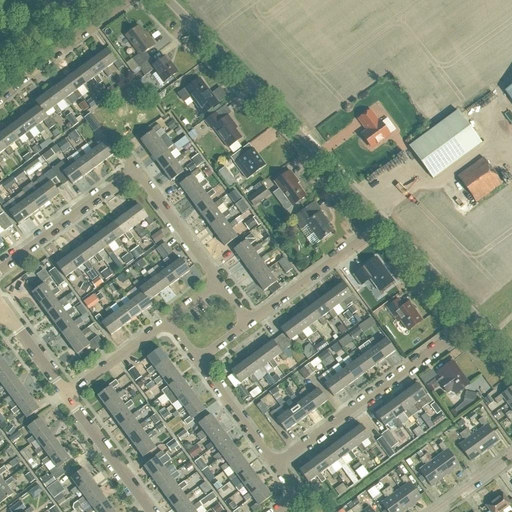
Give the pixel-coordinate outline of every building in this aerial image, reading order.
[(133,60),(139,68),(150,59),(146,53),(156,46),(149,36),(148,38),(140,27),(126,37),(139,55),(133,60)] [(108,68),(114,63),(119,70),(123,67),(118,60),(116,61),(107,49),(97,57),(106,69),(108,68)] [(150,59),(139,68),(145,76),(154,69),(157,72),(152,76),(159,87),(164,83),(178,73),(173,65),(172,66),(165,56),(154,64),(150,59)] [(98,75),(104,71),(109,78),(113,75),(108,68),(106,69),(97,57),(87,64),(96,77),(98,75)] [(88,83),(94,78),(99,85),(103,82),(98,75),(96,77),(87,64),(76,72),(85,84),(87,83),(88,83)] [(77,90),(83,86),(88,93),(92,90),(88,83),(87,83),(85,84),(76,72),(66,79),(75,92),(77,90)] [(139,81),(143,78),(139,72),(134,75),(139,81)] [(67,98),(73,93),(78,100),(82,97),(77,90),(75,92),(66,79),(56,87),(65,99),(67,98)] [(203,114),(219,103),(212,95),(211,95),(199,79),(185,89),(191,97),(203,114)] [(57,105),(63,101),(68,108),(72,105),(67,98),(65,99),(56,87),(46,94),(55,107),(57,105)] [(191,97),(185,89),(179,94),(184,102),(191,97)] [(45,114),(53,108),(58,115),(62,112),(57,105),(55,107),(46,94),(35,102),(38,106),(39,106),(45,114)] [(85,101),(79,105),(83,112),(89,108),(85,101)] [(39,106),(38,106),(28,113),(37,126),(40,123),(41,124),(44,121),(50,130),(56,125),(49,117),(48,118),(45,114),(39,106)] [(379,121),(371,111),(359,119),(368,131),(362,135),(365,138),(365,140),(368,144),(370,144),(372,148),(390,133),(380,120),(379,121)] [(432,179),(481,144),(457,111),(408,147),(432,179)] [(28,113),(18,121),(27,133),(29,132),(35,128),(40,134),(44,131),(40,124),(41,124),(40,123),(37,126),(28,113)] [(73,127),(78,123),(71,113),(66,117),(73,127)] [(228,149),(242,139),(234,127),(235,126),(228,116),(222,121),(216,113),(205,121),(211,129),(213,128),(228,149)] [(84,119),(94,132),(100,127),(91,114),(84,119)] [(185,129),(186,131),(188,131),(190,130),(191,128),(189,126),(185,120),(181,123),(185,129)] [(19,140),(25,135),(30,142),(34,139),(29,132),(27,133),(18,121),(8,128),(17,141),(19,139),(19,140)] [(173,129),(176,126),(172,121),(168,124),(173,129)] [(152,133),(141,141),(148,152),(161,143),(159,141),(154,134),(161,129),(158,125),(151,131),(152,133)] [(9,147),(15,143),(20,149),(24,146),(19,140),(19,139),(17,141),(8,128),(0,134),(0,139),(7,148),(9,147)] [(55,138),(60,134),(57,129),(52,133),(55,138)] [(192,141),(198,136),(194,130),(187,135),(192,141)] [(72,141),(78,136),(75,131),(68,136),(72,141)] [(161,143),(148,152),(156,162),(168,153),(167,151),(174,146),(166,136),(159,141),(161,143)] [(183,146),(189,142),(185,137),(179,141),(183,146)] [(0,153),(5,150),(10,157),(14,154),(9,147),(7,148),(0,139),(0,153)] [(50,139),(40,146),(43,150),(53,143),(50,139)] [(65,140),(57,146),(63,154),(71,148),(65,140)] [(92,142),(88,145),(92,151),(93,151),(95,150),(104,162),(114,155),(105,142),(97,148),(92,142)] [(50,150),(55,155),(60,151),(56,145),(50,150)] [(81,149),(77,152),(82,159),(84,158),(93,170),(104,162),(95,150),(93,151),(92,151),(88,145),(81,149)] [(243,150),(231,158),(239,168),(247,180),(253,175),(266,166),(253,149),(252,150),(249,145),(243,150)] [(168,153),(156,162),(163,172),(176,163),(174,161),(169,155),(176,150),(174,146),(167,151),(168,153)] [(46,162),(52,157),(55,155),(50,150),(48,152),(41,157),(46,162)] [(26,163),(32,159),(28,153),(22,158),(26,163)] [(176,163),(163,172),(171,183),(183,174),(177,165),(184,160),(181,156),(174,161),(176,163)] [(82,159),(76,163),(71,157),(67,160),(72,166),(74,165),(83,177),(93,170),(84,158),(82,159)] [(198,158),(186,167),(190,172),(202,164),(198,158)] [(476,203),(502,184),(483,158),(457,177),(476,203)] [(37,160),(23,170),(26,174),(40,163),(37,160)] [(72,166),(68,169),(63,162),(52,170),(57,177),(63,185),(69,180),(73,185),(83,177),(74,165),(72,166)] [(226,162),(215,170),(217,173),(223,169),(228,165),(226,162)] [(208,178),(213,174),(208,168),(203,172),(208,178)] [(37,182),(33,185),(38,191),(40,190),(49,202),(60,195),(51,182),(57,177),(52,170),(37,182)] [(180,185),(187,196),(200,187),(198,185),(199,184),(194,178),(201,174),(198,170),(191,175),(192,176),(180,185)] [(293,207),(307,197),(293,179),(295,177),(290,171),(275,182),(293,207)] [(18,173),(12,177),(16,183),(22,178),(18,173)] [(11,187),(16,183),(12,178),(7,181),(11,187)] [(205,180),(199,184),(198,185),(200,187),(187,196),(194,206),(207,197),(206,195),(202,189),(208,184),(205,180)] [(263,186),(247,198),(254,207),(270,195),(263,186)] [(247,196),(253,192),(248,187),(243,190),(247,196)] [(38,191),(32,196),(27,189),(23,192),(28,199),(30,197),(39,210),(49,202),(40,190),(38,191)] [(212,190),(206,195),(207,197),(194,206),(202,216),(214,207),(213,205),(214,205),(210,199),(216,195),(212,190)] [(234,204),(241,198),(237,193),(230,198),(234,204)] [(28,199),(22,203),(17,197),(13,200),(18,206),(20,205),(29,217),(39,210),(30,197),(28,199)] [(220,200),(214,205),(213,205),(214,207),(202,216),(209,226),(222,217),(220,215),(221,215),(217,209),(223,204),(220,200)] [(8,203),(3,207),(8,214),(9,213),(18,225),(29,217),(20,205),(18,206),(13,209),(8,203)] [(138,205),(128,212),(137,225),(139,224),(145,219),(150,226),(154,223),(149,216),(147,217),(138,205)] [(227,210),(221,215),(220,215),(222,217),(209,226),(217,236),(229,227),(228,225),(224,219),(231,215),(227,210)] [(306,210),(295,218),(303,229),(307,226),(313,234),(307,239),(313,247),(333,233),(325,222),(327,221),(321,212),(313,218),(306,210)] [(137,225),(128,212),(118,220),(127,233),(129,231),(135,227),(136,229),(135,230),(142,240),(148,235),(139,224),(137,225)] [(0,215),(0,227),(4,233),(13,226),(3,213),(3,214),(0,215)] [(252,218),(244,224),(249,231),(257,224),(252,218)] [(134,238),(129,231),(127,233),(118,220),(107,228),(117,240),(118,239),(119,239),(125,234),(130,241),(134,238)] [(232,230),(238,225),(235,220),(228,225),(229,227),(217,236),(224,247),(237,237),(232,230)] [(124,245),(119,239),(118,239),(117,240),(107,228),(97,235),(106,248),(108,246),(115,242),(119,248),(124,245)] [(164,238),(161,232),(151,240),(154,245),(164,238)] [(113,253),(108,246),(106,248),(97,235),(87,243),(96,255),(98,254),(104,249),(109,256),(113,253)] [(234,250),(241,261),(254,252),(252,250),(248,244),(254,239),(251,235),(244,240),(246,242),(234,250)] [(103,260),(98,254),(96,255),(87,243),(77,250),(86,263),(88,261),(94,257),(99,263),(103,260)] [(173,253),(165,243),(156,250),(163,260),(173,253)] [(259,245),(252,250),(254,252),(241,261),(249,271),(261,262),(260,260),(255,254),(262,249),(259,245)] [(138,246),(130,252),(136,259),(143,254),(138,246)] [(93,268),(88,261),(86,263),(77,250),(66,258),(76,270),(78,269),(84,264),(89,271),(93,268)] [(113,253),(109,256),(113,261),(117,258),(113,253)] [(267,255),(260,260),(261,262),(249,271),(256,281),(269,272),(267,270),(263,264),(270,259),(267,255)] [(126,266),(133,260),(130,256),(122,261),(126,266)] [(277,262),(286,274),(293,269),(284,257),(277,262)] [(83,275),(78,269),(76,270),(66,258),(56,266),(65,278),(74,272),(79,279),(83,275)] [(190,271),(181,259),(172,265),(167,258),(163,261),(168,268),(170,267),(180,279),(190,271)] [(377,258),(359,271),(355,275),(362,286),(371,279),(380,291),(394,281),(377,258)] [(141,260),(135,265),(138,270),(145,265),(141,260)] [(270,274),(277,269),(274,265),(267,270),(269,272),(256,281),(264,292),(268,288),(272,294),(280,288),(276,282),(270,274)] [(168,268),(162,273),(157,266),(153,269),(158,276),(160,274),(170,287),(180,279),(170,267),(168,268)] [(44,269),(37,274),(43,283),(50,277),(44,269)] [(64,282),(54,269),(48,273),(58,287),(64,282)] [(93,280),(98,277),(92,270),(88,273),(93,280)] [(105,280),(112,275),(109,271),(102,276),(105,280)] [(120,283),(127,278),(123,273),(117,278),(120,283)] [(158,276),(152,280),(147,273),(143,276),(148,283),(150,282),(159,294),(170,287),(160,274),(158,276)] [(32,293),(31,293),(39,304),(52,295),(50,293),(54,290),(49,284),(53,282),(50,278),(43,283),(40,280),(29,288),(32,293)] [(95,289),(103,283),(99,278),(91,283),(95,289)] [(148,283),(142,288),(137,281),(133,284),(138,291),(140,290),(142,293),(142,294),(143,293),(149,302),(159,294),(150,282),(148,283)] [(112,291),(118,288),(115,283),(109,286),(112,291)] [(341,303),(343,302),(349,297),(354,304),(358,301),(353,294),(351,295),(343,283),(332,291),(341,303)] [(58,303),(53,297),(60,292),(57,288),(54,290),(50,293),(52,295),(39,304),(47,314),(59,305),(58,303)] [(331,310),(333,309),(339,304),(344,311),(348,309),(343,302),(341,303),(332,291),(322,298),(331,310)] [(152,306),(149,302),(143,293),(142,294),(142,293),(134,299),(129,292),(125,296),(130,302),(132,301),(142,313),(152,306)] [(65,313),(61,307),(67,302),(64,298),(58,303),(59,305),(47,314),(54,324),(67,315),(65,313)] [(321,318),(323,316),(329,312),(334,319),(338,316),(333,309),(331,310),(322,298),(312,305),(321,318)] [(130,302),(124,307),(119,300),(115,303),(120,310),(122,308),(131,321),(142,313),(132,301),(130,302)] [(409,331),(423,321),(409,303),(404,307),(399,300),(388,308),(398,322),(401,320),(409,331)] [(313,324),(319,319),(324,326),(328,323),(323,316),(321,318),(312,305),(302,313),(311,325),(313,324)] [(356,313),(352,306),(348,309),(352,316),(356,313)] [(120,310),(114,314),(109,307),(105,310),(110,317),(112,316),(121,328),(131,321),(122,308),(120,310)] [(73,323),(68,317),(75,312),(72,308),(65,313),(67,315),(54,324),(61,334),(74,325),(73,323)] [(353,318),(348,312),(343,316),(347,322),(353,318)] [(318,331),(313,324),(311,325),(302,313),(292,320),(300,332),(302,331),(308,327),(314,334),(318,331)] [(110,317),(104,321),(99,315),(95,318),(100,325),(102,324),(111,336),(121,328),(112,316),(110,317)] [(80,333),(76,327),(82,322),(79,318),(73,323),(74,325),(61,334),(69,344),(82,335),(80,333)] [(300,332),(292,320),(281,328),(284,332),(279,336),(287,348),(293,344),(290,340),(298,334),(304,341),(308,338),(302,331),(300,332)] [(358,327),(362,333),(368,329),(363,323),(358,327)] [(342,335),(347,331),(344,327),(338,331),(342,335)] [(82,361),(104,344),(97,336),(88,343),(83,337),(90,332),(87,328),(80,333),(82,335),(69,344),(77,355),(77,354),(82,361)] [(287,348),(279,336),(273,341),(272,340),(262,348),(271,360),(273,359),(279,355),(284,361),(288,358),(283,351),(287,348)] [(369,341),(374,348),(376,347),(385,359),(395,352),(386,339),(378,345),(373,338),(369,341)] [(323,349),(327,346),(323,341),(319,344),(323,349)] [(309,359),(317,352),(310,343),(302,349),(309,359)] [(334,353),(340,348),(337,343),(330,348),(334,353)] [(376,347),(374,348),(368,352),(363,346),(359,349),(364,355),(366,354),(375,367),(385,359),(376,347)] [(153,366),(146,371),(149,375),(156,370),(154,368),(167,359),(160,348),(147,357),(153,366)] [(271,360),(262,348),(252,355),(261,368),(263,366),(269,362),(274,369),(278,366),(273,359),(271,360)] [(322,362),(328,357),(324,352),(318,356),(322,362)] [(366,354),(364,355),(357,360),(353,353),(349,356),(354,363),(355,362),(364,374),(375,367),(366,354)] [(253,374),(259,369),(264,376),(268,373),(263,366),(261,368),(252,355),(241,363),(251,375),(253,374)] [(0,374),(9,368),(1,358),(0,358),(0,374)] [(160,376),(154,381),(157,385),(163,380),(162,378),(175,369),(167,359),(154,368),(156,370),(160,376)] [(310,375),(315,372),(314,371),(318,368),(313,361),(309,364),(305,367),(310,375)] [(364,374),(355,362),(354,363),(347,367),(343,361),(338,364),(343,370),(345,369),(354,382),(364,374)] [(251,375),(241,363),(231,370),(240,383),(249,377),(254,384),(258,381),(253,374),(251,375)] [(437,373),(442,379),(438,381),(441,385),(447,393),(452,389),(456,394),(456,395),(470,385),(455,364),(454,365),(452,363),(444,369),(437,373)] [(134,367),(128,372),(135,381),(141,377),(134,367)] [(4,387),(16,378),(9,368),(0,374),(0,382),(2,385),(0,386),(0,392),(5,389),(4,387)] [(310,376),(304,368),(299,371),(305,379),(310,376)] [(345,369),(343,370),(337,375),(332,368),(328,371),(333,378),(335,376),(344,389),(354,382),(345,369)] [(168,386),(161,391),(164,395),(171,391),(169,388),(182,379),(175,369),(162,378),(163,380),(168,386)] [(433,369),(420,377),(424,383),(437,375),(433,369)] [(344,389),(335,376),(333,378),(328,371),(322,376),(318,378),(323,386),(325,384),(333,397),(344,389)] [(127,387),(133,383),(126,373),(120,377),(127,387)] [(270,386),(274,383),(271,379),(268,375),(264,378),(270,386)] [(275,384),(281,380),(276,375),(271,379),(274,383),(275,384)] [(24,388),(16,378),(4,387),(5,389),(10,395),(3,400),(6,404),(12,399),(11,397),(24,388)] [(433,378),(424,385),(430,393),(434,390),(431,386),(436,382),(433,378)] [(171,391),(164,395),(172,405),(178,401),(177,399),(190,389),(182,379),(169,388),(171,391)] [(110,387),(98,396),(105,407),(118,397),(117,396),(112,389),(119,385),(116,381),(109,385),(110,387)] [(148,391),(155,386),(152,382),(145,386),(148,391)] [(235,388),(243,398),(248,394),(240,384),(235,388)] [(417,384),(406,392),(416,404),(417,403),(422,409),(428,404),(429,405),(433,402),(427,395),(426,396),(417,384)] [(508,405),(511,401),(511,386),(494,400),(497,405),(502,401),(501,400),(503,398),(508,405)] [(258,387),(249,393),(253,398),(262,392),(258,387)] [(31,398),(24,388),(11,397),(12,399),(17,405),(10,410),(13,414),(20,409),(19,408),(31,398)] [(301,391),(306,398),(308,396),(317,409),(327,401),(318,389),(309,395),(305,388),(301,391)] [(183,407),(176,411),(179,416),(186,411),(184,409),(197,399),(190,389),(177,399),(178,401),(183,407)] [(276,390),(269,394),(272,398),(278,394),(276,390)] [(118,397),(105,407),(113,417),(125,407),(124,406),(120,399),(126,395),(123,391),(117,396),(118,397)] [(406,392),(396,399),(405,412),(407,410),(413,406),(418,412),(422,409),(417,403),(416,404),(406,392)] [(308,396),(306,398),(300,402),(295,396),(291,399),(295,405),(297,404),(306,416),(317,409),(308,396)] [(476,398),(465,396),(463,402),(463,404),(472,405),(474,406),(476,398)] [(488,406),(493,402),(488,396),(483,399),(488,406)] [(39,409),(31,398),(19,408),(20,409),(25,415),(18,420),(21,424),(28,419),(27,418),(39,409)] [(190,417),(184,422),(187,426),(194,421),(193,419),(205,410),(197,399),(184,409),(186,411),(190,417)] [(306,416),(297,404),(295,405),(291,399),(284,404),(282,401),(278,403),(280,406),(285,413),(287,411),(296,424),(306,416)] [(396,399),(386,406),(395,419),(397,418),(403,413),(408,420),(412,417),(407,410),(405,412),(396,399)] [(156,409),(160,405),(157,400),(152,404),(156,409)] [(125,407),(113,417),(120,427),(133,418),(132,416),(127,410),(133,405),(131,401),(124,406),(125,407)] [(262,402),(257,406),(264,415),(269,411),(262,402)] [(463,404),(463,402),(454,411),(459,417),(472,405),(463,404)] [(376,414),(375,414),(385,427),(385,426),(386,425),(390,431),(397,426),(398,427),(402,424),(397,418),(395,419),(386,406),(376,414)] [(454,419),(458,416),(453,410),(449,413),(454,419)] [(133,418),(120,427),(128,437),(140,428),(139,426),(135,420),(141,415),(138,411),(132,416),(133,418)] [(163,419),(168,416),(164,411),(160,414),(163,419)] [(287,411),(285,413),(279,417),(274,411),(270,414),(275,420),(277,419),(285,432),(296,424),(287,411)] [(219,423),(212,413),(199,423),(205,431),(198,436),(201,439),(208,434),(206,433),(219,423)] [(471,421),(477,417),(474,413),(468,417),(471,421)] [(420,417),(429,429),(433,426),(425,414),(420,417)] [(435,425),(440,421),(436,415),(430,419),(435,425)] [(29,444),(36,439),(35,438),(47,429),(40,418),(27,427),(33,435),(27,440),(29,444)] [(484,427),(477,432),(489,448),(499,441),(482,418),(478,421),(481,426),(482,425),(484,427)] [(140,428),(128,437),(135,447),(148,438),(147,436),(142,430),(148,425),(146,422),(139,426),(140,428)] [(227,434),(219,423),(206,433),(208,434),(212,441),(206,446),(209,450),(215,445),(214,443),(227,434)] [(159,433),(165,429),(162,424),(156,428),(159,433)] [(372,446),(376,443),(371,436),(370,437),(361,425),(351,432),(360,445),(361,444),(367,439),(372,446)] [(8,427),(5,431),(10,435),(14,431),(8,427)] [(55,439),(47,429),(35,438),(36,439),(41,445),(34,450),(37,455),(44,450),(42,448),(55,439)] [(489,448),(477,432),(471,437),(469,434),(471,433),(467,429),(463,432),(480,455),(489,448)] [(185,430),(177,436),(181,440),(189,435),(185,430)] [(381,435),(391,449),(398,443),(388,430),(381,435)] [(148,438),(135,447),(143,458),(155,448),(150,440),(156,436),(153,432),(147,436),(148,438)] [(366,450),(361,444),(360,445),(351,432),(340,440),(350,452),(351,451),(357,447),(362,453),(366,450)] [(480,455),(463,432),(459,435),(462,439),(463,439),(465,441),(459,446),(470,462),(480,455)] [(234,444),(227,434),(214,443),(215,445),(220,451),(213,456),(216,460),(223,455),(221,453),(234,444)] [(381,437),(376,441),(383,450),(388,447),(381,437)] [(50,458),(62,449),(55,439),(42,448),(44,450),(48,456),(41,461),(44,465),(51,460),(50,458)] [(174,439),(166,444),(170,450),(178,445),(174,439)] [(356,458),(351,451),(350,452),(340,440),(330,447),(339,460),(341,459),(347,454),(352,461),(356,458)] [(438,457),(450,473),(459,466),(459,465),(454,459),(442,443),(438,446),(433,450),(438,457)] [(242,454),(234,444),(221,453),(223,455),(227,462),(221,466),(224,471),(230,466),(229,464),(242,454)] [(5,450),(2,453),(3,455),(5,455),(7,454),(11,459),(16,455),(10,447),(5,451),(5,450)] [(330,447),(320,455),(329,467),(331,466),(337,461),(351,481),(355,478),(341,459),(339,460),(330,447)] [(25,448),(19,453),(26,463),(27,463),(32,459),(33,458),(25,448)] [(188,452),(192,458),(198,454),(193,448),(188,452)] [(58,469),(70,459),(62,449),(50,458),(51,460),(56,466),(49,471),(52,475),(59,470),(58,469)] [(162,465),(158,460),(165,455),(162,451),(155,456),(156,457),(144,466),(151,477),(164,468),(162,465)] [(249,464),(242,454),(229,464),(230,466),(235,472),(228,477),(231,481),(238,476),(236,474),(249,464)] [(450,473),(438,457),(432,461),(430,459),(431,458),(428,454),(423,457),(440,480),(450,473)] [(336,473),(331,466),(329,467),(320,455),(310,462),(319,475),(321,473),(327,469),(332,476),(336,473)] [(440,480),(423,457),(419,460),(423,464),(424,463),(426,466),(419,471),(431,487),(440,480)] [(32,459),(27,463),(32,469),(37,465),(34,462),(32,459)] [(367,463),(373,471),(378,467),(372,459),(367,463)] [(171,478),(170,476),(165,470),(172,465),(169,461),(162,465),(164,468),(151,477),(159,487),(171,478)] [(326,480),(321,473),(319,475),(310,462),(299,470),(308,482),(316,477),(321,483),(326,480)] [(190,471),(194,468),(190,463),(186,465),(190,471)] [(199,467),(202,471),(207,467),(204,463),(199,467)] [(256,475),(249,464),(236,474),(238,476),(242,482),(236,487),(239,491),(245,486),(244,484),(256,475)] [(355,472),(361,480),(368,475),(362,467),(355,472)] [(78,488),(91,479),(83,469),(71,478),(77,486),(70,491),(73,495),(80,490),(78,488)] [(206,477),(211,474),(208,469),(203,472),(206,477)] [(179,488),(177,486),(173,480),(180,475),(177,471),(170,476),(171,478),(159,487),(166,497),(179,488)] [(29,473),(25,476),(31,483),(34,480),(29,473)] [(46,488),(55,481),(51,475),(41,482),(46,488)] [(264,485),(256,475),(244,484),(245,486),(250,492),(243,497),(246,501),(253,496),(251,494),(264,485)] [(406,485),(400,490),(412,505),(421,498),(404,476),(400,479),(403,483),(404,483),(406,485)] [(6,486),(13,481),(11,477),(3,483),(4,484),(0,486),(0,503),(12,494),(6,486)] [(98,489),(91,479),(78,488),(80,490),(85,496),(74,504),(73,508),(74,510),(87,500),(86,498),(98,489)] [(65,490),(58,480),(46,488),(57,502),(64,497),(61,493),(65,490)] [(186,498),(185,496),(180,490),(187,485),(184,481),(177,486),(179,488),(166,497),(174,507),(186,498)] [(207,481),(200,486),(205,494),(212,489),(207,481)] [(217,491),(222,487),(218,481),(213,486),(217,491)] [(272,496),(264,485),(251,494),(253,496),(257,503),(250,508),(253,511),(260,507),(259,505),(272,496)] [(402,511),(412,505),(400,490),(394,494),(392,492),(393,491),(390,486),(385,489),(401,511),(402,511)] [(372,499),(379,494),(374,487),(367,492),(372,499)] [(106,499),(98,489),(86,498),(87,500),(92,507),(85,511),(92,511),(95,511),(93,508),(106,499)] [(324,497),(318,489),(313,493),(319,501),(324,497)] [(401,511),(385,489),(381,493),(385,497),(386,496),(388,499),(381,504),(387,511),(401,511)] [(188,511),(194,508),(192,506),(188,500),(194,495),(191,491),(185,496),(186,498),(174,507),(177,511),(188,511)] [(206,498),(209,503),(216,498),(213,493),(206,498)] [(503,511),(509,506),(511,510),(511,498),(508,502),(502,494),(495,499),(503,511)] [(109,511),(113,509),(106,499),(93,508),(95,511),(96,511),(109,511)] [(500,511),(503,511),(495,499),(486,506),(491,511),(500,511)] [(10,511),(20,511),(25,508),(20,501),(9,510),(10,511)] [(196,511),(195,510),(202,506),(199,501),(192,506),(194,508),(188,511),(196,511)]
